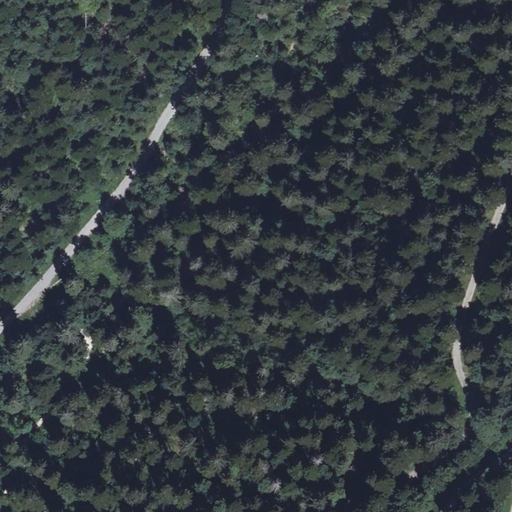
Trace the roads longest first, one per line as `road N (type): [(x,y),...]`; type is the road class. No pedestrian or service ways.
road 1 (track): [(0,328),(131,174),(228,0)]
road 2 (track): [(511,161),(467,297),(460,371),(469,419),(462,438),(388,511)]
